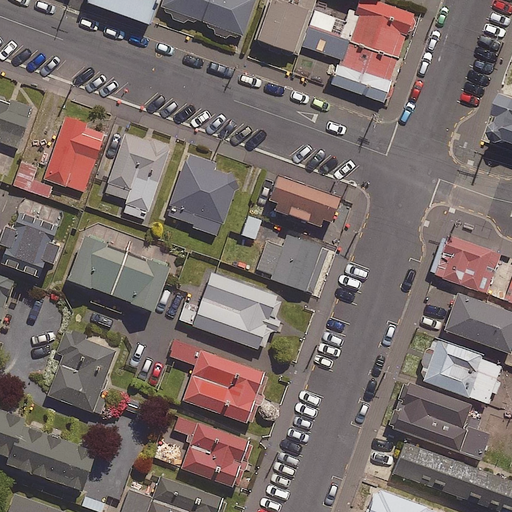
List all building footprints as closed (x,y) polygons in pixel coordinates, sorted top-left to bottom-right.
[(156,0),(86,0),(84,7),(147,28),(156,0)] [(167,0),(162,14),(241,40),(254,0),(167,0)] [(314,0),(268,0),(254,43),(296,57),(314,0)] [(397,59),(413,16),(368,0),(361,0),(353,24),(315,10),(309,27),(397,59)] [(397,59),(309,27),(302,46),(341,59),(331,84),(384,102),(397,59)] [(0,103),(0,144),(20,151),(34,111),(12,103),(11,108),(0,103)] [(511,106),(503,103),(488,143),(511,151),(511,106)] [(107,133),(68,119),(46,181),(85,194),(107,133)] [(171,151),(127,136),(111,185),(104,183),(101,193),(129,202),(123,219),(146,226),(171,151)] [(189,163),(169,217),(193,226),(192,228),(220,238),(237,194),(240,192),(234,174),(226,177),(189,163)] [(38,169),(23,164),(15,188),(49,199),(53,189),(34,183),(38,169)] [(279,176),(269,202),(277,205),(275,210),(319,227),(321,220),(332,224),(341,199),(279,176)] [(56,227),(20,213),(14,230),(5,226),(0,239),(0,243),(8,247),(2,263),(37,277),(44,261),(52,264),(59,246),(49,243),(56,227)] [(262,224),(250,219),(243,236),(255,241),(262,224)] [(511,246),(455,225),(437,269),(511,297),(511,246)] [(169,270),(85,237),(69,279),(153,312),(169,270)] [(269,244),(258,272),(273,277),(272,281),(314,296),(330,253),(289,237),(284,250),(269,244)] [(278,335),(283,323),(278,322),(284,305),(279,304),(280,301),(215,277),(203,311),(187,305),(181,323),(262,353),(263,350),(268,351),(274,333),(278,335)] [(0,333),(17,287),(0,280),(0,333)] [(511,304),(467,287),(452,326),(511,349),(511,304)] [(108,401),(101,398),(118,354),(67,334),(59,356),(65,358),(49,402),(100,421),(108,401)] [(251,424),(256,425),(271,383),(266,381),(268,377),(177,343),(171,358),(199,369),(187,403),(250,426),(251,424)] [(417,375),(401,419),(487,450),(503,406),(417,375)] [(0,456),(11,460),(26,421),(0,411),(0,456)] [(184,471),(235,490),(236,487),(241,488),(256,449),(251,447),(252,443),(180,417),(174,432),(196,439),(184,471)] [(28,429),(13,469),(86,496),(101,456),(28,429)] [(511,511),(511,471),(414,435),(398,477),(492,511),(511,511)] [(228,511),(229,509),(225,508),(227,504),(162,480),(154,501),(131,493),(123,511),(228,511)] [(460,511),(381,483),(370,511),(460,511)] [(50,511),(18,500),(12,511),(50,511)]
